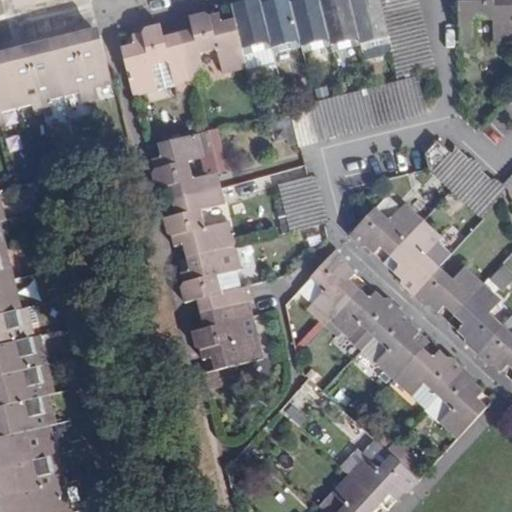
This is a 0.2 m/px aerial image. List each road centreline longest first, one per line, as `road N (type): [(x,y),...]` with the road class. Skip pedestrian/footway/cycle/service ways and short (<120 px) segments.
road 1 (residential): [(453,122),(324,157),(338,238),(280,291)]
road 2 (residential): [(453,122),(437,0)]
